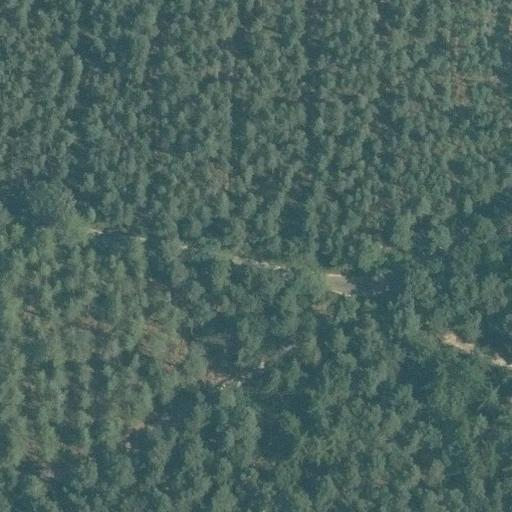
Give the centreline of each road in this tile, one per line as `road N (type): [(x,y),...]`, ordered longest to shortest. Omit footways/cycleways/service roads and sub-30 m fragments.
road 1 (track): [(0,483),(72,478),(358,310)]
road 2 (track): [(0,232),(358,310)]
road 3 (track): [(358,310),(511,220)]
